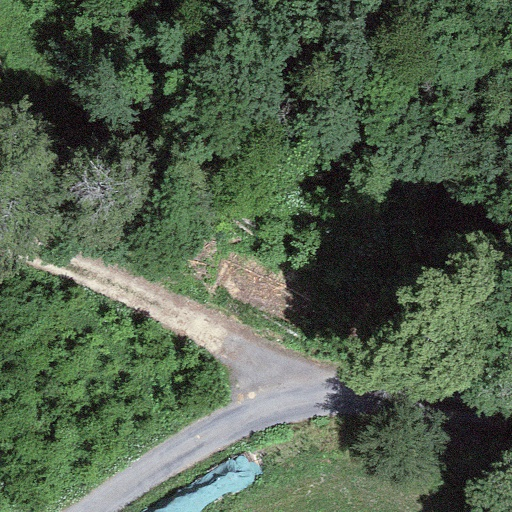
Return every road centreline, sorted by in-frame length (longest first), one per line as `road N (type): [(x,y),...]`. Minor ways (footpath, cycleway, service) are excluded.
road 1 (track): [(89,511),(220,426),(308,390),(511,414)]
road 2 (track): [(0,243),(87,274),(308,390)]
